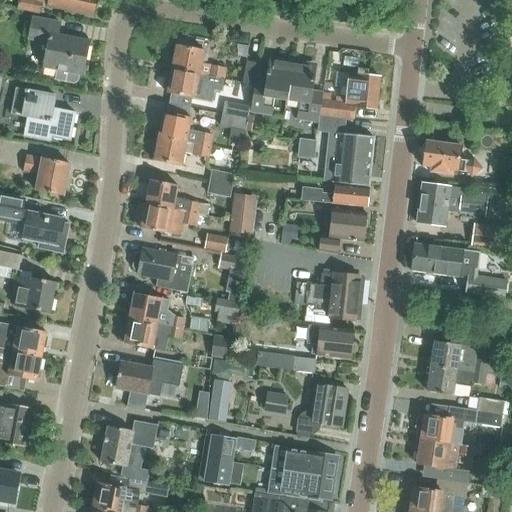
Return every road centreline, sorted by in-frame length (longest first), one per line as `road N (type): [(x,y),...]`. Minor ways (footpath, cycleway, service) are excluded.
road 1 (residential): [(54,511),(129,9)]
road 2 (residential): [(356,511),(411,47)]
road 3 (residential): [(411,47),(129,9)]
